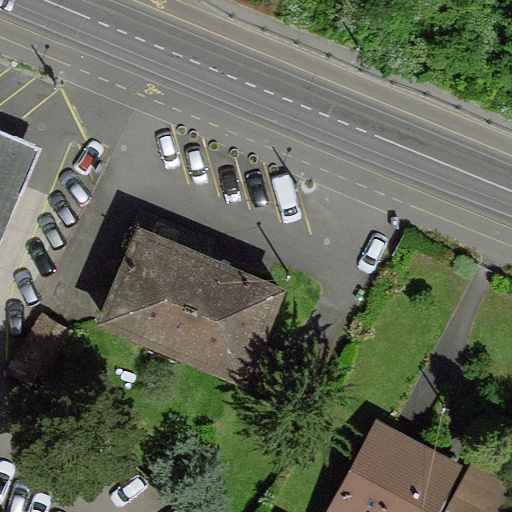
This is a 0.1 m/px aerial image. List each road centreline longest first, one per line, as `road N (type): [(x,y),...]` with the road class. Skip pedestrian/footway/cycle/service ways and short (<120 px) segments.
road 1 (tertiary): [(511,185),(56,0)]
road 2 (primary): [(47,0),(329,119)]
road 3 (primary): [(329,119),(511,215)]
road 4 (primary): [(511,169),(329,119)]
